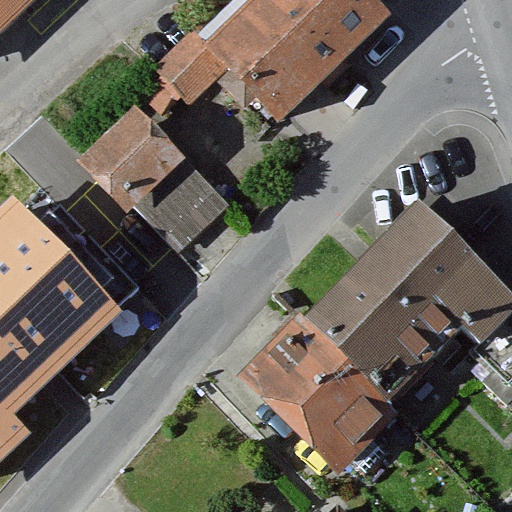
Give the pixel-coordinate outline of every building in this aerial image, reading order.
[(0,0),(0,30),(33,0),(0,0)] [(280,120),(382,24),(359,0),(273,0),(217,53),(280,120)] [(190,34),(146,76),(176,108),(220,67),(190,34)] [(224,203),(146,121),(32,230),(18,215),(0,231),(0,465),(133,338),(109,313),(224,203)] [(511,334),(511,295),(430,211),(249,384),(346,484),(408,425),(393,409),(472,333),(492,353),(511,334)]
